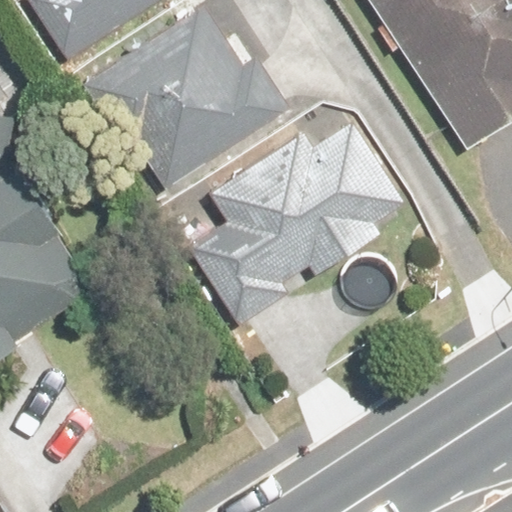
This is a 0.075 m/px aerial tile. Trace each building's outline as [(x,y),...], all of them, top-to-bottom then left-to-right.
[(30,0),(68,59),(161,0),(30,0)] [(511,0),(368,0),(470,155),(511,127),(511,0)] [(87,87),(155,195),(291,109),(223,1),(87,87)] [(0,354),(113,282),(35,161),(10,121),(10,109),(8,96),(5,84),(0,73),(0,72),(0,354)] [(356,127),(315,157),(301,138),(217,198),(234,223),(192,253),(246,329),(414,208),(356,127)]
